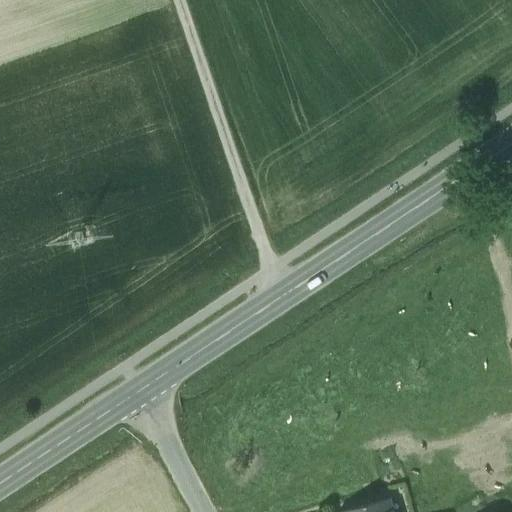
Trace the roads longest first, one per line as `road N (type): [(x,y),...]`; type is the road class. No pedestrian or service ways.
road 1 (secondary): [(511,143),(140,391)]
road 2 (track): [(279,299),(176,0)]
road 3 (secondary): [(140,391),(0,484)]
road 4 (tertiary): [(140,391),(203,511)]
